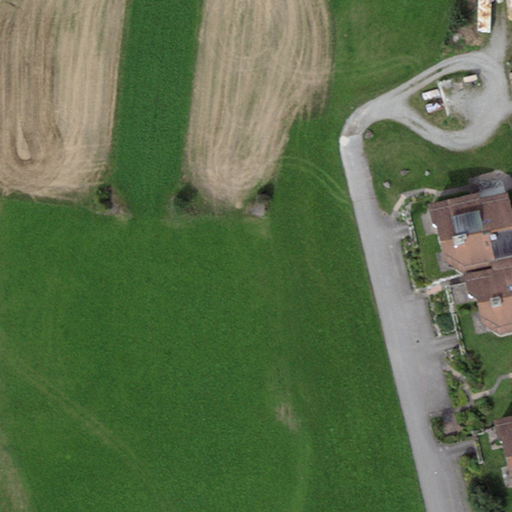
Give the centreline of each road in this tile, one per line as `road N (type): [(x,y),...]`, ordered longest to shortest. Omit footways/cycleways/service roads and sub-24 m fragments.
road 1 (residential): [(440,511),(356,147)]
road 2 (track): [(388,101),(425,131),(462,143),(477,138),(498,102),(493,73),(467,59),(428,76)]
